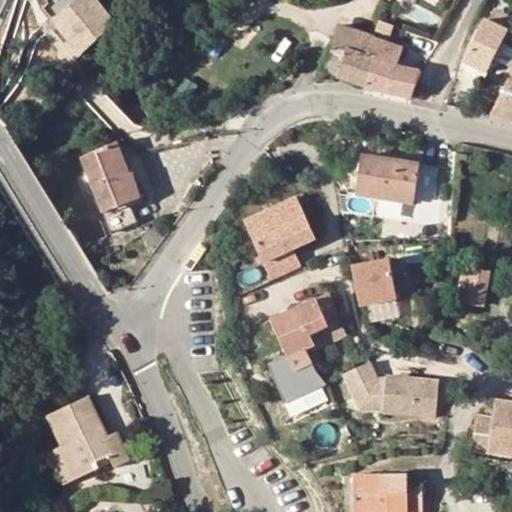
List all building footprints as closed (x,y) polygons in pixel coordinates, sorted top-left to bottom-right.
[(57,17),(75,2),(74,0),(57,0),(49,7),(57,17)] [(77,0),(75,2),(57,17),(54,20),(70,40),(65,45),(78,60),(117,26),(96,0),(77,0)] [(464,61),(487,73),(509,30),(485,19),(464,61)] [(324,71),(366,85),(375,59),(367,55),(374,35),(341,24),(324,71)] [(405,46),(374,35),(367,55),(375,59),(366,85),(386,92),(409,97),(417,69),(398,66),(405,46)] [(511,120),(511,72),(491,115),(511,120)] [(83,158),(113,232),(138,222),(132,207),(144,201),(134,172),(131,173),(119,141),(83,158)] [(362,156),(356,193),(434,206),(438,186),(436,186),(440,169),(362,156)] [(300,204),(296,196),(276,205),(280,213),(300,204)] [(243,221),(271,280),(283,276),(304,266),(297,252),(292,255),(290,250),(295,247),(316,238),(300,204),(280,213),(276,205),(243,221)] [(390,261),(354,267),(361,307),(397,300),(390,261)] [(464,299),(488,305),(496,270),(472,265),(464,299)] [(279,316),(272,320),(287,353),(268,362),(286,404),(328,382),(312,363),(308,348),(316,345),(318,348),(348,336),(329,293),(279,316)] [(279,316),(277,311),(269,314),(272,320),(279,316)] [(438,417),(441,382),(388,377),(388,382),(378,382),(371,363),(343,373),(362,408),(385,410),(385,413),(438,417)] [(49,416),(64,446),(60,447),(76,480),(102,467),(99,461),(110,456),(115,467),(129,460),(116,432),(108,436),(88,397),(49,416)] [(274,399),(262,404),(267,415),(279,410),(274,399)] [(475,451),(511,455),(511,404),(497,402),(494,421),(479,419),(475,451)] [(48,453),(64,486),(76,480),(60,447),(48,453)] [(355,475),(355,511),(423,511),(423,488),(409,488),(409,475),(355,475)]
